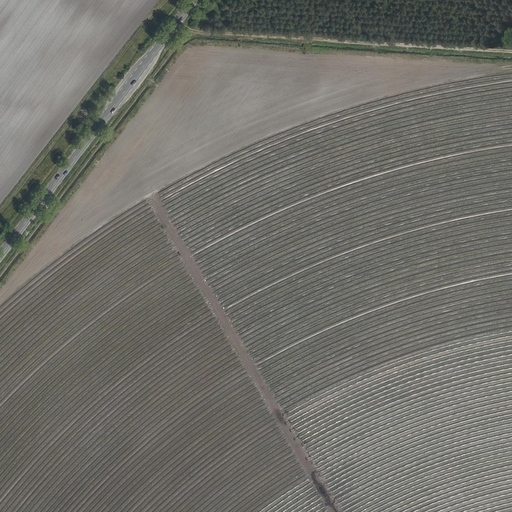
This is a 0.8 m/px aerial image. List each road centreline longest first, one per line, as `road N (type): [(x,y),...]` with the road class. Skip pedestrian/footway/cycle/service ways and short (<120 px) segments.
road 1 (track): [(511,50),(203,32),(179,19)]
road 2 (track): [(511,71),(183,49)]
road 3 (primary): [(193,0),(0,255)]
